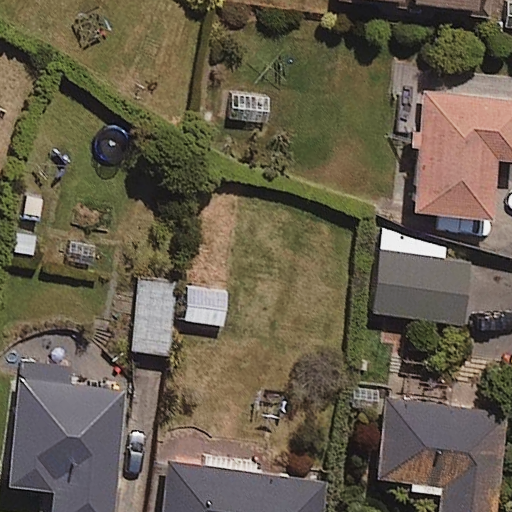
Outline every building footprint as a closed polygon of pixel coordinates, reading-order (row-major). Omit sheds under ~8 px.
[(511,151),(511,80),(397,66),(393,94),(415,97),(403,197),(482,206),(489,148),(511,151)] [(440,254),(442,240),(379,229),(366,303),(434,315),(428,351),(449,355),(466,258),(440,254)] [(163,352),(171,279),(136,276),(128,348),(163,352)] [(219,320),(223,287),(176,281),(172,314),(219,320)] [(64,377),(66,361),(17,355),(1,473),(45,479),(41,511),(102,511),(120,384),(64,377)] [(487,511),(500,403),(380,388),(370,469),(405,473),(404,481),(433,485),(429,511),(487,511)] [(312,511),(318,475),(162,453),(153,511),(312,511)]
